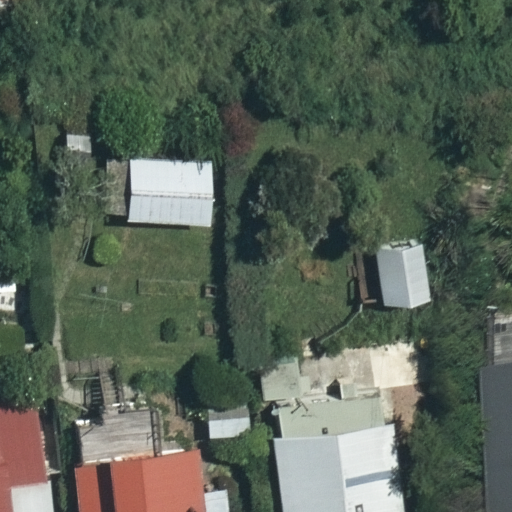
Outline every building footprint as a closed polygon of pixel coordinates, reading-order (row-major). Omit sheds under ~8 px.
[(204,154),(116,149),(113,208),(200,213),(204,154)] [(418,231),(356,235),(358,292),(421,289),(418,231)] [(511,511),(511,366),(489,367),(492,511),(511,511)] [(34,392),(0,392),(0,511),(44,511),(44,478),(35,478),(34,392)] [(385,511),(378,412),(258,421),(265,511),(385,511)] [(187,489),(182,430),(59,439),(64,511),(218,511),(216,487),(187,489)]
